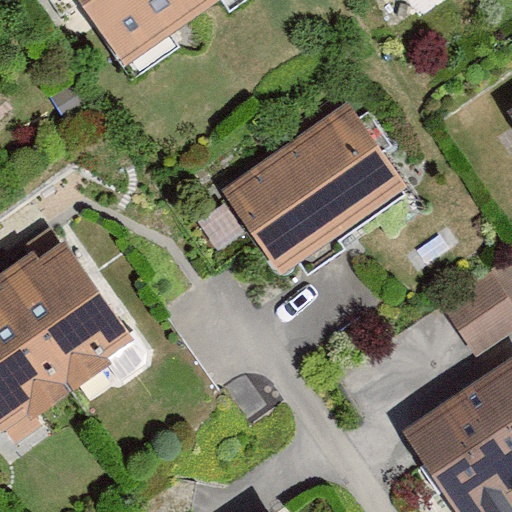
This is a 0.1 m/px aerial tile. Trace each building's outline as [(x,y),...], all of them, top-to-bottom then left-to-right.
[(83,0),(135,71),(234,0),(83,0)] [(234,199),(292,282),(417,195),(359,112),(234,199)] [(0,302),(0,421),(18,446),(146,354),(72,251),(0,302)] [(511,258),(440,305),(476,359),(511,334),(511,258)] [(511,511),(511,375),(416,438),(464,511),(511,511)]
